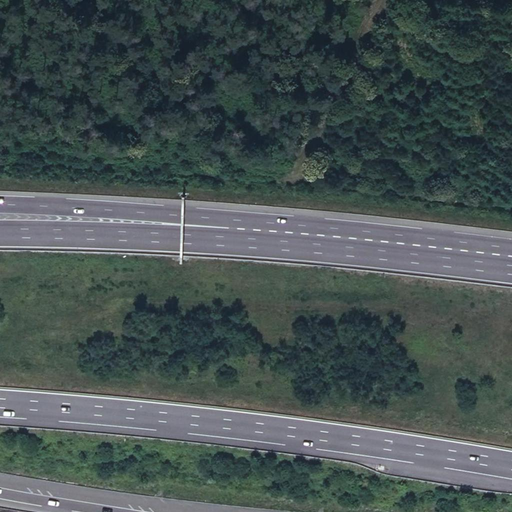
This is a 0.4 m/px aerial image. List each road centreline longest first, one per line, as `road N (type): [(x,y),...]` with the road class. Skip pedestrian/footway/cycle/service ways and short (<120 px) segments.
road 1 (motorway): [(0,403),(173,417),(511,465)]
road 2 (motorway): [(395,243),(266,220),(0,204)]
road 3 (motorway): [(395,243),(0,233)]
road 4 (track): [(382,0),(298,170)]
road 5 (motorway): [(0,487),(145,511)]
